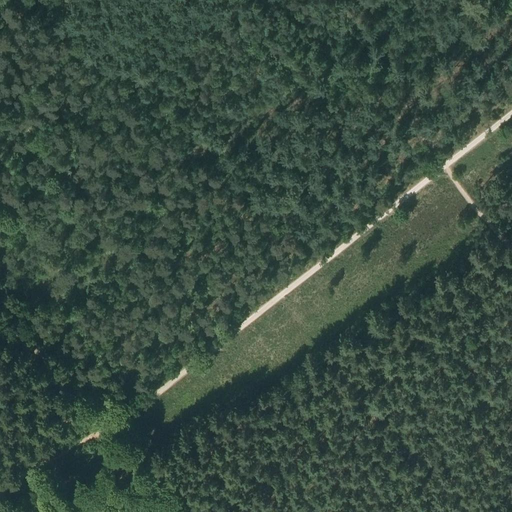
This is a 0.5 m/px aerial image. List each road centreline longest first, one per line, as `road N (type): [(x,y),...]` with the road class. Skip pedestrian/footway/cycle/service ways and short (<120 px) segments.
road 1 (track): [(511,115),(117,421)]
road 2 (unknown): [(264,0),(434,145)]
road 3 (track): [(0,321),(117,421)]
road 4 (track): [(0,489),(117,421)]
road 5 (unknown): [(511,248),(434,145)]
road 6 (track): [(117,421),(199,511)]
